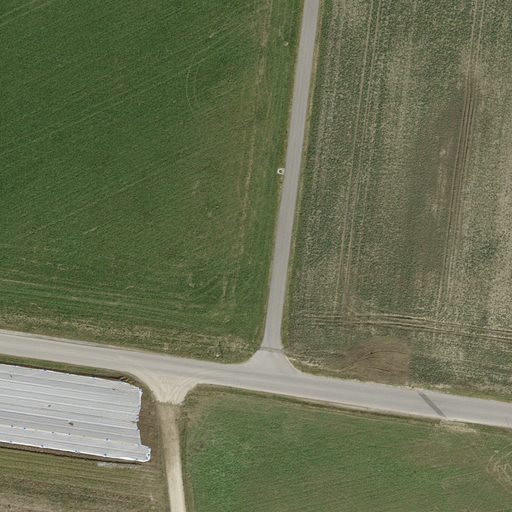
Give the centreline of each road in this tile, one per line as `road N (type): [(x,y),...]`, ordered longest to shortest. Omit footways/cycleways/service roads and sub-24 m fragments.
road 1 (unclassified): [(267,380),(313,0)]
road 2 (unclassified): [(0,340),(267,380)]
road 3 (unclassified): [(511,414),(267,380)]
road 4 (track): [(180,511),(165,365)]
